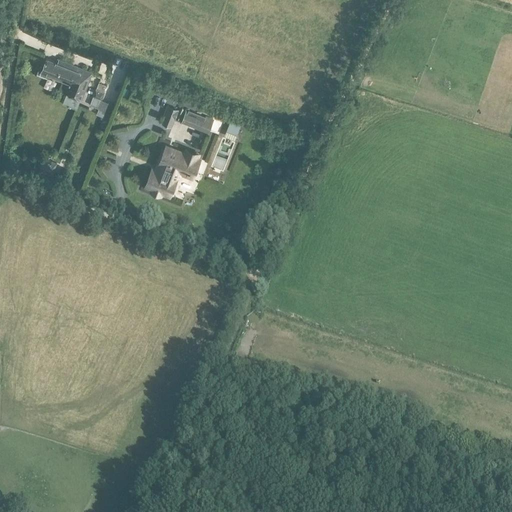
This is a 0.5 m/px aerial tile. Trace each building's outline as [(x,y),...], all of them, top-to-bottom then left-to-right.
[(45,57),(42,66),(40,65),(37,74),(47,78),(48,75),(49,75),(50,74),(69,81),(74,67),(71,66),(72,64),(58,59),(57,62),(45,57)] [(74,67),(69,81),(65,92),(82,99),(93,72),(72,64),(71,66),(74,67)] [(91,95),(92,95),(89,103),(97,106),(100,99),(101,99),(104,92),(103,91),(105,85),(97,82),(95,88),(94,88),(91,95)] [(125,88),(122,95),(128,97),(131,90),(125,88)] [(114,105),(102,100),(98,109),(111,114),(114,105)] [(187,109),(183,121),(208,131),(213,119),(187,109)] [(229,126),(239,129),(240,125),(231,121),(229,126)] [(156,174),(151,172),(146,186),(152,189),(152,191),(161,195),(162,192),(170,196),(181,167),(187,170),(187,172),(190,173),(190,171),(195,173),(200,159),(197,158),(199,153),(187,149),(185,153),(172,148),(170,152),(163,150),(158,164),(160,164),(156,174)] [(34,169),(51,176),(53,170),(52,169),(55,162),(48,159),(43,159),(38,157),(34,169)]
